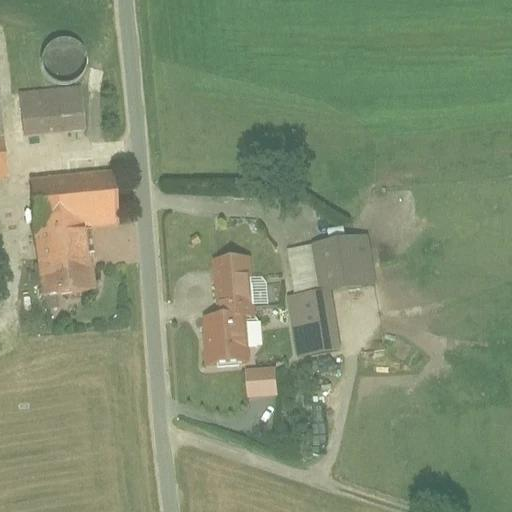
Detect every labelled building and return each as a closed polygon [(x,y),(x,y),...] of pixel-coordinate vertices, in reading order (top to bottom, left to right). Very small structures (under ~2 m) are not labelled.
[(77,87),(18,91),(21,135),(80,131),(77,87)] [(32,188),(45,308),(100,303),(93,240),(123,237),(117,179),(32,188)] [(290,326),(293,364),(331,361),(324,288),(361,285),(356,238),(290,245),(295,292),(257,296),(260,328),(290,326)] [(200,318),(203,367),(242,364),(239,321),(252,320),(250,276),(213,278),(215,317),(200,318)] [(242,376),(242,404),(272,403),(271,376),(242,376)]
